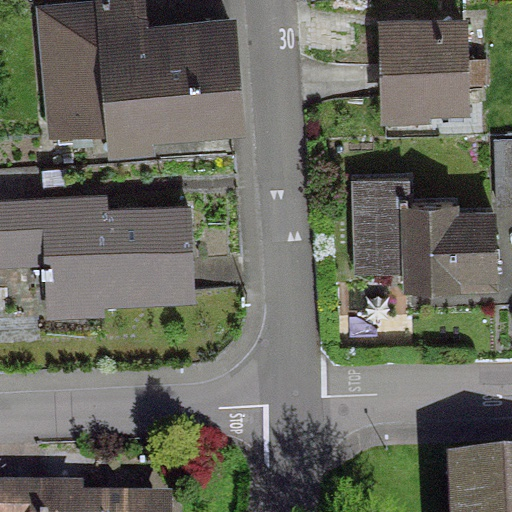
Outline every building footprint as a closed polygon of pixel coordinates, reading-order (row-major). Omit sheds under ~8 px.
[(96,0),(97,2),(36,7),(46,133),(107,128),(109,151),(114,151),(113,130),(232,120),(224,22),(217,23),(219,38),(139,45),(135,0),(96,0)] [(408,32),(378,33),(379,103),(459,101),(459,83),(478,83),(477,60),(459,60),(458,27),(407,28),(408,32)] [(511,140),(490,141),(491,204),(511,203),(511,140)] [(352,245),(402,244),(403,285),(463,284),(463,288),(489,287),(487,213),(447,214),(447,203),(404,204),(403,179),(350,180),(352,245)] [(38,274),(42,274),(43,303),(187,296),(183,207),(41,214),(41,200),(0,202),(0,235),(40,234),(42,264),(37,264),(38,274)] [(511,511),(511,465),(445,469),(447,511),(511,511)] [(73,511),(74,493),(0,493),(0,511),(73,511)]
